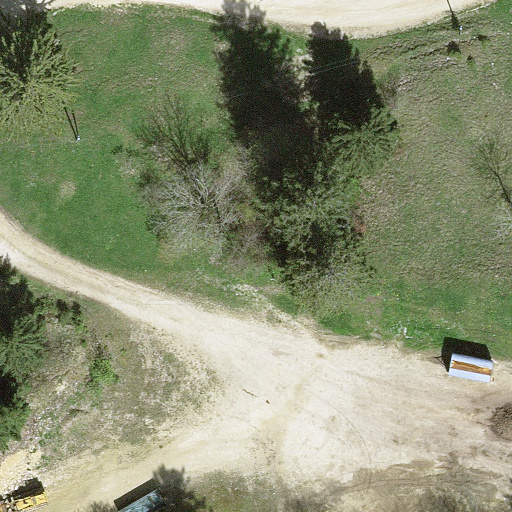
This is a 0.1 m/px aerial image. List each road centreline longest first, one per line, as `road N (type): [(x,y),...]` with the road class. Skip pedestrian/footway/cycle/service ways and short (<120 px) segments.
road 1 (track): [(0,241),(84,295),(511,394)]
road 2 (track): [(433,0),(405,10),(328,11),(230,0)]
